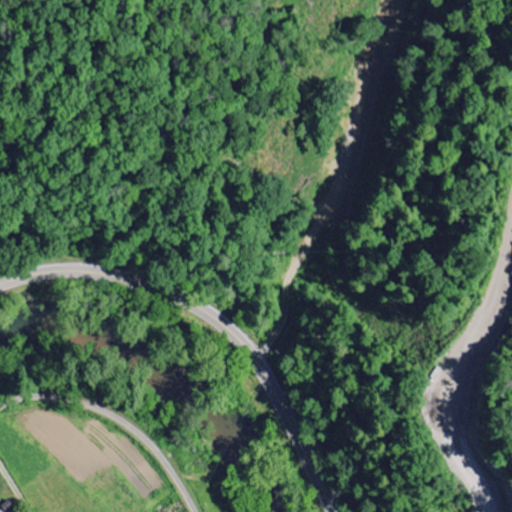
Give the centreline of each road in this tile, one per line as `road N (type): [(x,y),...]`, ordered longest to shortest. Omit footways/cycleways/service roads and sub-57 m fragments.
road 1 (secondary): [(333,511),(276,394),(219,322),(169,294),(104,274),(51,273),(0,285)]
road 2 (residential): [(0,410),(34,398),(111,415),(150,444),(195,511)]
